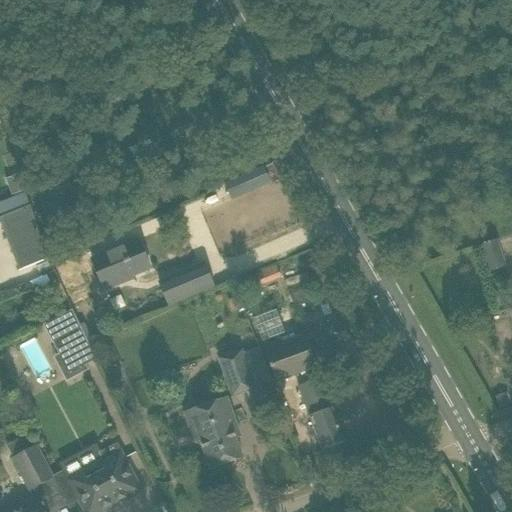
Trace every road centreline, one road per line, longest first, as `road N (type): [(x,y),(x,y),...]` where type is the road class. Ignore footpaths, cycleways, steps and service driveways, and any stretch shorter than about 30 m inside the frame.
road 1 (secondary): [(471,437),(216,0)]
road 2 (residential): [(276,511),(471,437)]
